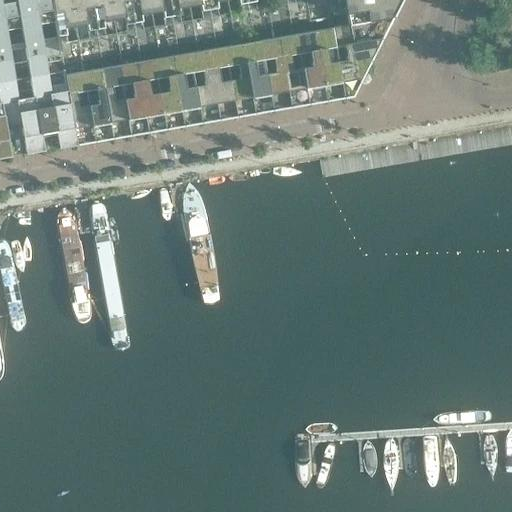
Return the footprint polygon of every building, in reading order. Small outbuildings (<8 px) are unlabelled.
[(0,0),(0,86),(29,81),(15,0),(0,0)] [(64,75),(50,0),(15,0),(29,81),(64,75)] [(101,68),(89,0),(50,0),(64,75),(99,69),(101,68)] [(139,62),(128,0),(89,0),(101,68),(134,63),(139,62)] [(177,55),(167,0),(128,0),(139,62),(170,56),(177,55)] [(215,48),(206,0),(167,0),(177,55),(205,50),(215,48)] [(253,42),(245,0),(206,0),(215,48),(241,44),(253,42)] [(291,35),(284,0),(245,0),(253,42),(277,38),(291,35)] [(329,28),(323,0),(284,0),(291,35),(312,31),(329,28)] [(347,25),(343,0),(323,0),(329,28),(347,25)] [(379,40),(399,0),(343,0),(347,25),(351,45),(379,40)] [(351,96),(379,40),(351,45),(347,25),(329,28),(312,31),(324,101),(351,96)] [(312,31),(291,35),(277,38),(289,107),(324,101),(312,31)] [(289,107),(277,38),(253,42),(241,44),(253,114),(289,107)] [(241,44),(215,48),(205,50),(217,120),(253,114),(241,44)] [(217,120),(205,50),(177,55),(170,56),(182,126),(217,120)] [(182,126),(170,56),(139,62),(134,63),(147,132),(182,126)] [(147,132),(134,63),(101,68),(99,69),(111,139),(147,132)] [(111,139),(99,69),(64,75),(76,145),(93,142),(111,139)] [(76,145),(64,75),(29,81),(42,151),(58,148),(76,145)] [(42,151),(29,81),(0,86),(0,107),(9,157),(42,151)] [(0,158),(9,157),(0,107),(0,158)] [(205,190),(193,191),(182,197),(216,332),(227,333),(237,329),(210,198),(205,190)] [(88,225),(88,229),(110,320),(120,323),(130,315),(109,224),(108,221),(107,218),(106,215),(104,212),(102,209),(100,206),(98,204),(96,201),(93,199),(92,203),(91,206),(90,210),(89,214),(88,218),(88,222),(88,225)] [(108,212),(108,214),(141,348),(142,349),(143,350),(144,351),(146,352),(148,352),(149,352),(151,352),(153,352),(154,351),(156,350),(157,349),(158,348),(159,347),(159,345),(160,343),(160,342),(160,340),(127,208),(126,206),(125,205),(123,204),(122,203),(120,202),(119,202),(117,202),(115,202),(114,202),(112,203),(111,204),(110,206),(109,207),(108,209),(108,210),(108,212)] [(55,235),(56,238),(72,337),(73,339),(73,341),(74,343),(75,344),(77,346),(78,347),(80,349),(81,349),(83,349),(85,350),(87,349),(88,349),(90,348),(91,347),(93,345),(94,343),(94,341),(95,339),(95,337),(96,335),(95,333),(79,234),(78,231),(77,228),(76,225),(75,222),(73,219),(71,217),(69,214),(67,212),(65,210),(62,208),(60,211),(59,213),(57,216),(56,219),(56,223),(55,226),(55,229),(55,232),(55,235)] [(0,261),(12,323),(13,324),(14,325),(15,326),(16,327),(17,328),(19,328),(20,328),(22,328),(23,327),(24,326),(25,325),(26,324),(27,323),(27,321),(27,320),(11,244),(11,242),(9,241),(8,239),(7,238),(5,237),(3,236),(2,236),(0,238),(0,261)]
